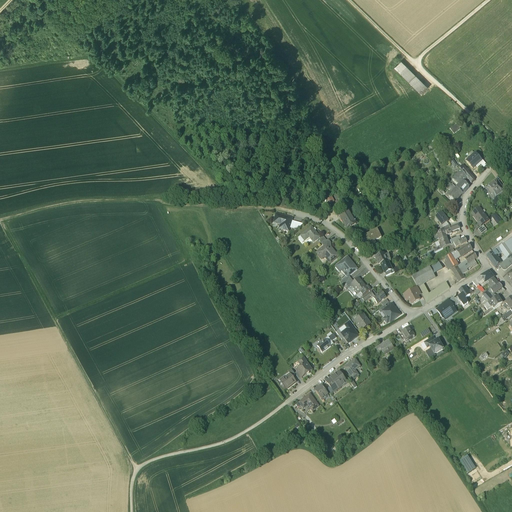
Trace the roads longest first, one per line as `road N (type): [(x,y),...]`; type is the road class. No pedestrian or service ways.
road 1 (track): [(146,199),(216,194),(219,180),(37,0)]
road 2 (track): [(0,220),(68,200),(291,212)]
road 3 (track): [(0,222),(136,469)]
road 4 (track): [(493,164),(492,136),(415,63),(488,0)]
road 5 (track): [(55,320),(189,262),(162,202)]
road 6 (track): [(131,511),(139,465),(226,439),(284,401)]
road 7 (residential): [(411,315),(339,234),(291,212)]
road 8 (residential): [(411,315),(284,401)]
road 9 (residential): [(487,267),(461,222),(466,195),(493,164)]
